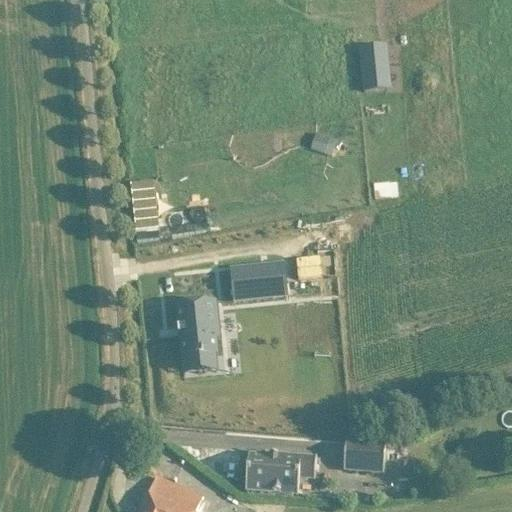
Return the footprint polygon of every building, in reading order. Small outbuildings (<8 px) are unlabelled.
[(382,49),(360,51),(364,94),(387,92),(382,49)] [(154,184),(130,186),(135,234),(159,232),(154,184)] [(327,259),(303,260),(304,280),(328,278),(327,259)] [(271,274),(232,278),(234,304),(274,300),(271,274)] [(287,292),(288,341),(331,341),(330,292),(287,292)] [(216,304),(176,308),(182,363),(184,362),(183,362),(197,360),(197,362),(203,362),(203,360),(218,358),(216,341),(219,341),(216,304)] [(385,444),(346,441),(344,474),(383,477),(385,444)] [(300,480),(315,482),(317,460),(265,456),(265,459),(249,458),(246,494),(298,498),(300,480)] [(198,511),(203,500),(157,480),(142,511),(198,511)]
